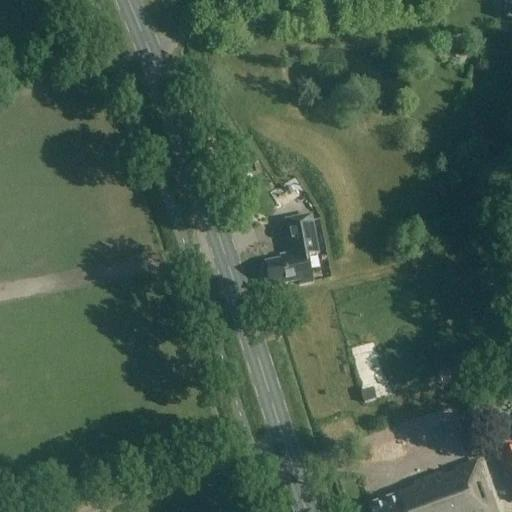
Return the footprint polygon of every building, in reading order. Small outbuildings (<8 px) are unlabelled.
[(454,45),(452,50),(455,56),(461,58),(466,55),(468,50),(465,44),(460,42),(454,45)] [(234,154),(238,166),(249,162),(245,150),(234,154)] [(312,284),(306,257),(317,255),(310,217),(284,222),(291,255),(280,257),(280,261),(265,264),(270,288),(298,283),(299,286),(312,284)] [(511,448),(492,456),(503,482),(505,481),(511,499),(511,448)] [(415,490),(423,511),(494,511),(476,462),(455,470),(457,474),(444,479),(442,475),(413,485),(415,490)] [(423,511),(415,490),(369,506),(371,511),(423,511)]
